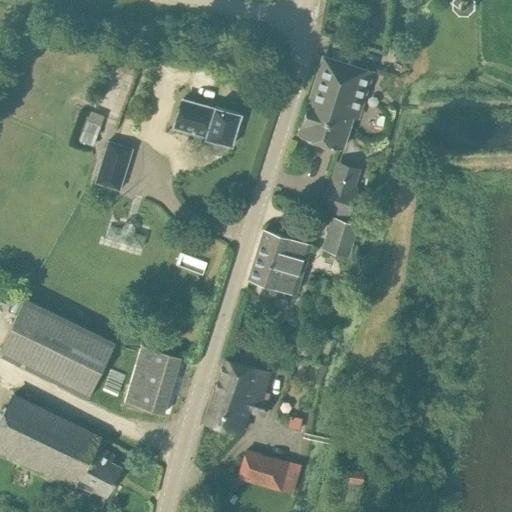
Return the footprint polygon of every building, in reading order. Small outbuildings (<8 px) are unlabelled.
[(458,0),(457,1),(457,2),(456,3),(456,4),(456,5),(456,6),(457,6),(457,7),(457,8),(458,9),(459,10),(460,10),(461,10),(461,11),(462,11),(463,11),(464,11),(465,10),(466,10),(467,9),(468,8),(468,7),(469,6),(469,5),(469,4),(469,3),(469,2),(468,2),(468,1),(467,0),(458,0)] [(299,136),(329,145),(343,150),(354,116),(359,118),(373,73),(324,57),(310,101),(309,101),(300,127),(301,128),(299,136)] [(183,98),(175,126),(203,134),(202,137),(212,140),(231,146),(241,114),(214,106),(214,108),(183,98)] [(76,139),(91,145),(102,114),(87,108),(76,139)] [(133,148),(108,141),(95,183),(119,190),(133,148)] [(93,150),(85,151),(86,160),(94,159),(93,150)] [(322,207),(346,214),(353,190),(349,189),(355,170),(339,165),(333,185),(330,184),(322,207)] [(332,215),(327,231),(322,248),(347,256),(358,224),(332,215)] [(110,224),(106,237),(142,248),(146,235),(134,232),(135,230),(135,226),(133,223),(130,222),(127,221),(124,223),(122,226),(121,228),(110,224)] [(311,244),(282,235),(263,229),(248,278),(296,293),(311,244)] [(25,298),(6,336),(0,347),(0,354),(88,398),(97,380),(114,341),(25,298)] [(180,356),(142,345),(125,402),(163,414),(180,356)] [(225,359),(204,421),(241,433),(247,412),(262,417),(266,403),(265,403),(267,398),(262,396),(269,374),(225,359)] [(92,488),(107,495),(122,467),(111,462),(115,455),(96,445),(100,437),(48,412),(13,394),(0,419),(0,448),(89,494),(92,488)] [(301,431),(303,419),(290,416),(288,429),(301,431)] [(236,475),(277,488),(287,460),(245,446),(236,475)] [(348,485),(363,486),(365,472),(350,470),(348,485)]
